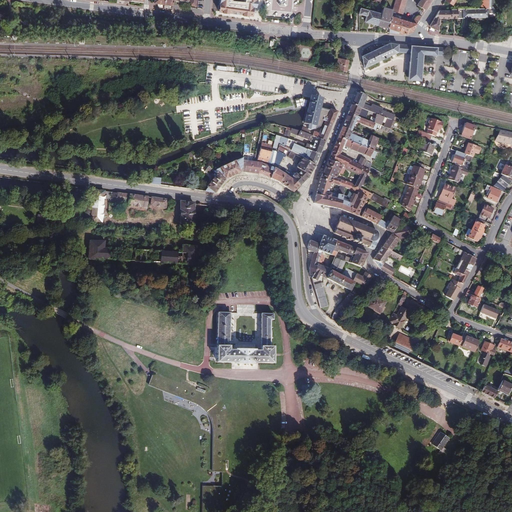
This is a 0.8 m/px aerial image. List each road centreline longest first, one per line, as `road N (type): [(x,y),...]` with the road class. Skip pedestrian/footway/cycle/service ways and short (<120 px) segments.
road 1 (secondary): [(0,169),(228,201)]
road 2 (secondary): [(320,326),(506,417)]
road 3 (residential): [(357,36),(351,91),(297,206)]
road 4 (secondary): [(228,201),(263,205),(286,222),(299,307),(320,326)]
road 5 (residential): [(481,255),(419,216),(455,120)]
road 6 (unknown): [(0,341),(12,368),(29,511)]
